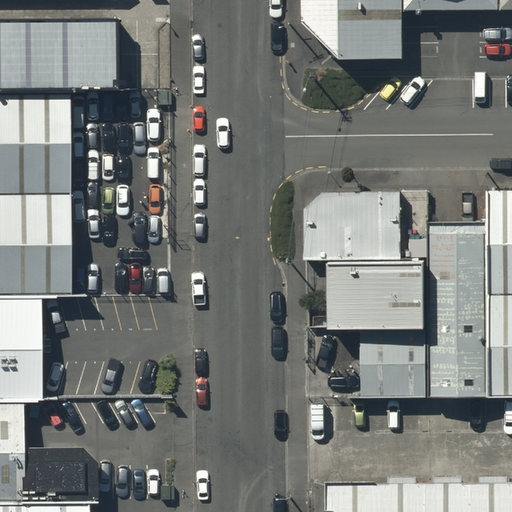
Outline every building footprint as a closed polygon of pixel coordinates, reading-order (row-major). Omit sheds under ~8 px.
[(403,58),(403,13),(403,0),(302,0),(303,20),(340,56),(403,58)] [(403,0),(403,13),(500,13),(499,0),(403,0)] [(511,12),(511,0),(499,0),(500,13),(511,12)] [(127,29),(0,29),(0,103),(80,105),(127,104),(127,29)] [(0,206),(83,206),(81,113),(0,113),(0,206)] [(511,190),(487,191),(487,224),(487,400),(511,399),(511,190)] [(401,262),(401,193),(323,193),(304,210),(304,262),(328,262),(401,262)] [(0,306),(54,307),(84,307),(83,206),(0,206),(0,306)] [(427,400),(487,400),(487,224),(428,224),(427,262),(427,334),(427,400)] [(361,334),(427,334),(427,262),(401,262),(328,262),(328,334),(361,334)] [(54,307),(0,306),(0,411),(31,412),(54,412),(54,399),(54,307)] [(361,400),(427,400),(427,334),(361,334),(361,400)] [(0,511),(99,511),(99,464),(84,451),(31,451),(31,412),(0,411),(0,511)] [(511,511),(511,491),(326,492),(325,511),(511,511)]
